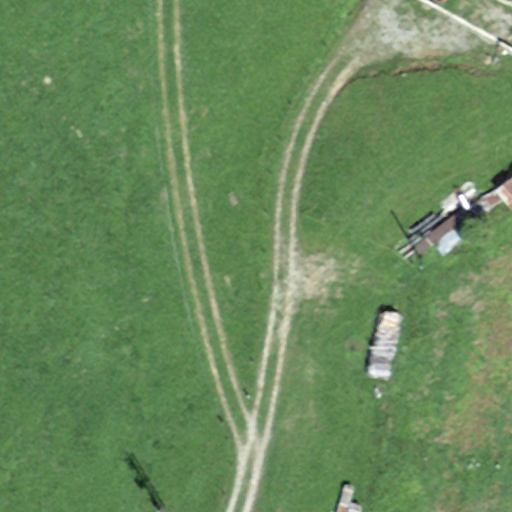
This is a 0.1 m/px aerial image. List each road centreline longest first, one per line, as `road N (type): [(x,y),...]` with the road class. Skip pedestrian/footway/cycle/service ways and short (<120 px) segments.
road 1 (track): [(246,511),(262,471),(211,310),(169,104),(167,0)]
road 2 (track): [(262,471),(312,113),(384,0)]
